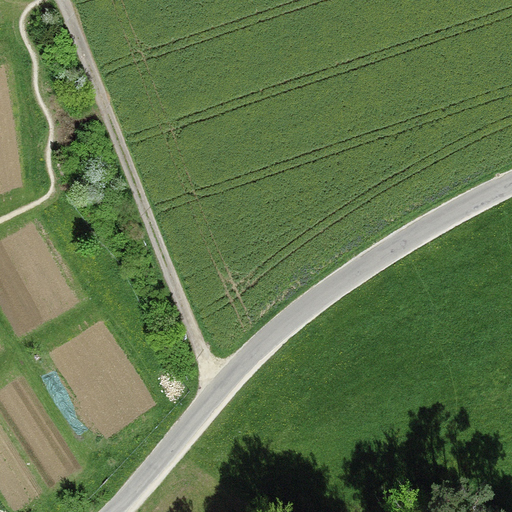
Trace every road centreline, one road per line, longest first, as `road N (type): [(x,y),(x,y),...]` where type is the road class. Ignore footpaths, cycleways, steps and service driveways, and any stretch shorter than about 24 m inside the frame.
road 1 (residential): [(511,185),(324,294),(240,365),(112,511)]
road 2 (track): [(219,389),(60,0)]
road 3 (track): [(0,221),(45,199),(53,180),(52,125),(23,22),(35,1),(58,0)]
